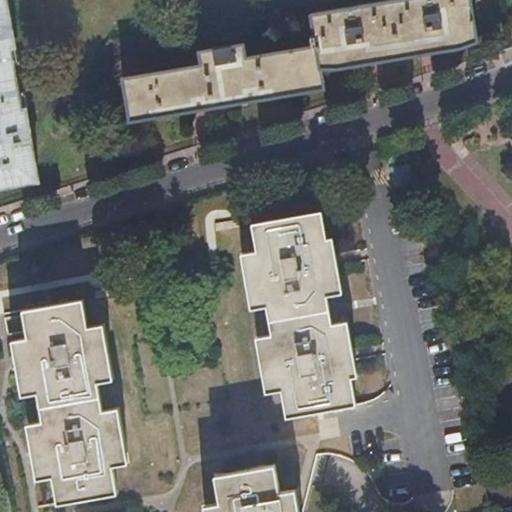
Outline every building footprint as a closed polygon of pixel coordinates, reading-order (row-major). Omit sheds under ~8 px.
[(0,0),(0,186),(39,180),(26,109),(22,110),(11,46),(15,46),(7,0),(0,0)] [(383,53),(384,60),(416,54),(415,47),(477,36),(470,0),(387,0),(313,13),(317,34),(311,35),(312,45),(247,57),(245,43),(200,51),(202,65),(124,78),(130,114),(149,111),(151,117),(175,113),(173,107),(201,102),(202,108),(225,104),(224,98),(252,93),(253,100),(277,96),(276,89),(324,81),(322,70),(321,64),(383,53)] [(322,70),(384,60),(383,53),(321,64),(322,70)] [(225,104),(253,100),(252,93),(224,98),(225,104)] [(173,107),(175,113),(202,108),(201,102),(173,107)] [(405,138),(387,141),(390,159),(408,156),(405,138)] [(409,163),(392,166),(395,184),(412,181),(409,163)] [(251,253),(251,254),(260,309),(270,307),(270,309),(274,334),(265,336),(275,392),(283,391),(288,418),(359,406),(351,361),(349,350),(344,323),(336,324),(331,296),(339,295),(338,288),(334,267),(332,256),(327,230),(324,211),(255,224),(258,243),(260,252),(251,253)] [(215,233),(237,229),(236,223),(214,227),(215,233)] [(369,249),(332,256),(334,267),(371,260),(369,249)] [(109,381),(106,360),(100,325),(91,326),(88,305),(86,299),(24,309),(27,324),(29,337),(20,339),(28,383),(30,395),(38,393),(43,420),(34,422),(42,467),(44,480),(53,478),(58,504),(121,493),(116,466),(124,464),(121,444),(114,408),(106,409),(101,382),(109,381)] [(386,343),(349,350),(351,361),(388,355),(386,343)] [(16,428),(30,426),(25,401),(12,404),(16,428)] [(294,511),(295,511),(291,490),(283,492),(278,464),(215,475),(220,503),(212,504),(213,511),(294,511)]
